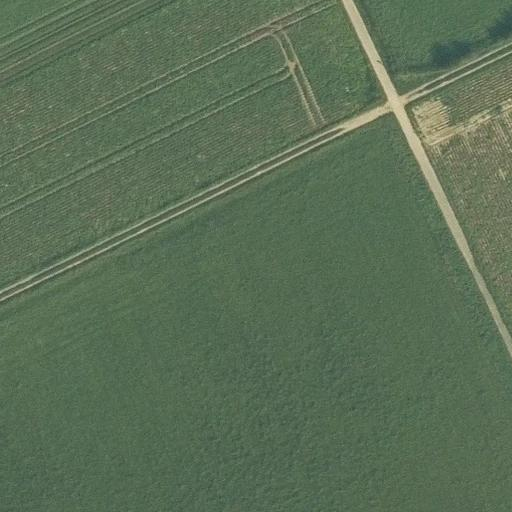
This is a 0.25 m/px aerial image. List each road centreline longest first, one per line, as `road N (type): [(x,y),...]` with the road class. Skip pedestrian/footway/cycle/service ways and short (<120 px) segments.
road 1 (track): [(0,295),(511,47)]
road 2 (track): [(343,0),(511,352)]
